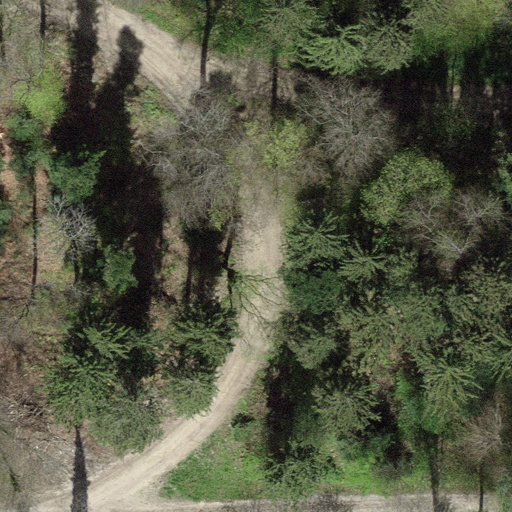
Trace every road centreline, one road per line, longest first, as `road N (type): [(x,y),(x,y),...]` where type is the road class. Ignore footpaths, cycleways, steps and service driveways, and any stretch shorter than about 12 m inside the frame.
road 1 (track): [(57,0),(127,39),(209,127),(244,190),(255,319),(239,383),(174,463),(60,511)]
road 2 (track): [(511,107),(338,94),(127,39)]
